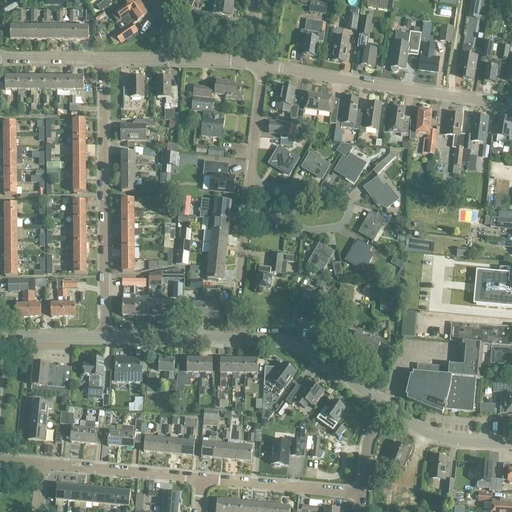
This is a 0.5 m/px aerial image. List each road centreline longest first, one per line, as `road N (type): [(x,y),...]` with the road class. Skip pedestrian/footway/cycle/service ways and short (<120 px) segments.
road 1 (residential): [(104,339),(102,60)]
road 2 (residential): [(231,339),(260,64)]
road 3 (residential): [(511,106),(260,64)]
road 4 (residential): [(388,411),(286,340),(231,339)]
road 5 (residential): [(361,493),(200,479)]
road 6 (residential): [(200,479),(40,464)]
road 7 (residential): [(511,445),(421,435),(388,411)]
road 8 (residential): [(231,339),(104,339)]
